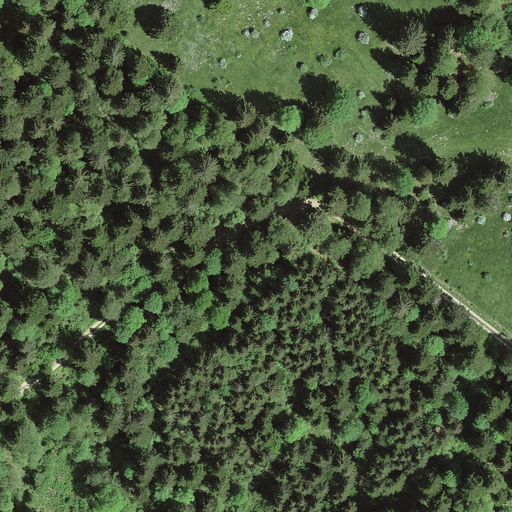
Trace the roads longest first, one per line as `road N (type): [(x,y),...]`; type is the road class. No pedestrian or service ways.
road 1 (track): [(511,344),(364,232),(329,214),(293,211),(227,235),(166,274),(0,408)]
road 2 (track): [(293,211),(254,157),(178,91),(120,49),(94,39),(66,42)]
